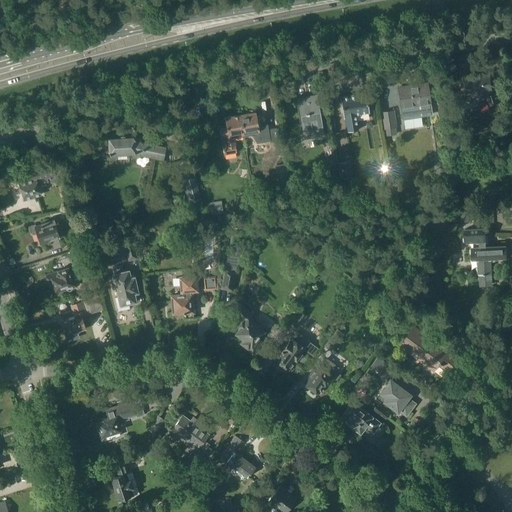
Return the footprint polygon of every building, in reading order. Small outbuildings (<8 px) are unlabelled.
[(490,74),(466,77),(469,93),(477,92),(478,94),(485,93),(486,96),(489,106),(500,102),(500,101),(497,92),(493,93),(492,90),(490,74)] [(427,83),(398,87),(403,119),(431,114),(427,83)] [(356,115),(369,113),(366,93),(341,97),(344,117),(345,117),(348,132),(359,130),(356,115)] [(316,95),(308,96),(298,98),(305,139),(323,136),(316,95)] [(397,134),(393,111),(381,112),(385,136),(397,134)] [(255,139),(255,140),(261,146),(271,138),(265,132),(261,136),(260,135),(256,112),(240,115),(244,136),(253,135),(253,136),(254,138),(255,139)] [(227,127),(220,128),(223,146),(224,155),(237,153),(235,145),(236,144),(235,138),(244,136),(240,115),(225,117),(224,117),(224,119),(225,118),(227,127)] [(112,155),(112,156),(109,157),(109,160),(115,159),(117,155),(139,154),(143,155),(149,157),(149,156),(153,157),(163,159),(165,147),(136,140),(135,140),(135,137),(126,138),(126,137),(125,136),(124,135),(123,135),(122,135),(121,136),(120,137),(120,138),(108,139),(109,152),(109,155),(111,155),(112,155)] [(337,163),(340,179),(353,176),(350,161),(337,163)] [(30,171),(32,177),(18,182),(24,200),(41,194),(37,181),(49,177),(51,183),(63,180),(60,169),(54,171),(52,164),(30,171)] [(240,178),(241,178),(240,184),(247,185),(248,178),(247,178),(248,170),(241,169),(240,178)] [(201,200),(195,176),(182,179),(188,203),(201,200)] [(335,194),(326,208),(336,215),(345,201),(335,194)] [(41,223),(42,225),(35,227),(41,245),(50,241),(60,238),(59,236),(60,236),(57,228),(60,227),(57,218),(41,223)] [(478,259),(478,275),(479,275),(480,287),(493,286),(492,274),(491,258),(506,258),(507,245),(486,246),(485,228),(471,229),(465,229),(464,229),(465,243),(474,242),(474,246),(471,247),(472,259),(478,259)] [(83,247),(81,240),(70,243),(72,250),(83,247)] [(138,259),(134,242),(124,244),(128,261),(138,259)] [(239,258),(227,255),(220,289),(233,291),(237,272),(236,272),(239,258)] [(112,267),(114,273),(112,273),(118,297),(115,298),(118,312),(130,309),(129,304),(138,302),(136,296),(139,296),(138,293),(139,293),(135,275),(131,276),(129,269),(124,270),(122,265),(112,267)] [(46,275),(48,282),(52,281),(56,292),(66,289),(67,289),(67,290),(68,290),(69,290),(70,290),(71,290),(71,289),(72,288),(73,288),(75,287),(69,267),(57,270),(58,271),(46,275)] [(171,294),(172,313),(185,312),(185,318),(194,317),(193,312),(192,294),(194,294),(193,292),(199,292),(198,275),(179,276),(180,293),(171,294)] [(204,290),(217,289),(216,275),(203,277),(204,290)] [(75,311),(76,316),(62,320),(67,334),(86,328),(82,315),(94,311),(90,298),(73,304),(76,311),(75,311)] [(236,333),(244,340),(241,343),(252,353),(262,341),(259,339),(266,331),(253,320),(256,316),(240,303),(233,312),(242,320),(237,326),(240,328),(236,333)] [(300,310),(291,323),(297,328),(307,315),(300,310)] [(399,344),(433,370),(438,364),(448,371),(457,358),(413,325),(399,344)] [(337,328),(324,345),(331,350),(344,333),(337,328)] [(282,352),(276,360),(279,362),(278,366),(282,369),(285,367),(288,369),(295,360),(296,360),(302,352),(301,351),(304,348),(309,352),(314,345),(308,341),(309,341),(303,337),(296,331),(281,351),(282,352)] [(370,366),(382,375),(389,365),(378,356),(370,366)] [(325,386),(332,377),(335,379),(340,374),(330,367),(334,363),(327,357),(319,367),(318,366),(304,383),(318,393),(324,385),(325,386)] [(381,392),(388,397),(385,401),(398,411),(401,406),(409,412),(415,403),(406,396),(408,393),(390,380),(381,392)] [(357,402),(348,395),(338,408),(347,414),(341,422),(361,436),(366,430),(374,436),(381,426),(354,406),(357,402)] [(97,422),(101,436),(99,436),(101,442),(121,435),(117,423),(129,419),(128,416),(136,414),(132,402),(127,404),(127,403),(105,409),(108,417),(102,419),(102,421),(97,422)] [(156,434),(165,420),(158,414),(148,428),(156,434)] [(188,456),(193,460),(186,471),(195,478),(206,463),(200,458),(208,446),(203,442),(209,434),(195,424),(198,421),(193,418),(190,421),(183,415),(172,430),(185,440),(183,442),(189,447),(191,444),(195,447),(188,456)] [(233,467),(246,477),(246,476),(247,477),(255,467),(236,453),(244,441),(235,436),(226,450),(232,454),(226,462),(227,462),(225,465),(231,470),(233,467)] [(148,454),(147,450),(129,456),(131,462),(141,459),(140,457),(144,456),(143,455),(148,454)] [(134,495),(127,472),(131,471),(128,461),(124,462),(124,463),(113,466),(116,476),(111,477),(119,500),(134,495)] [(267,502),(274,506),(270,511),(271,511),(284,511),(296,497),(280,485),(267,502)] [(215,509),(222,511),(238,511),(241,506),(218,498),(215,509)] [(331,511),(320,503),(313,511),(331,511)]
